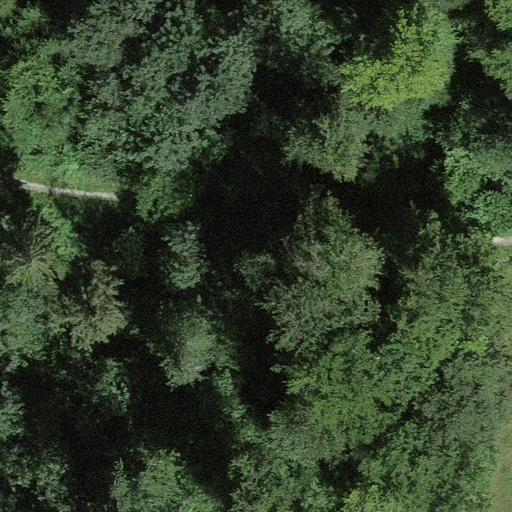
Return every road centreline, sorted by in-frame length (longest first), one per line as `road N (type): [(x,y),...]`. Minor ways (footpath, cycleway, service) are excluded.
road 1 (track): [(0,177),(511,230)]
road 2 (track): [(276,0),(255,203)]
